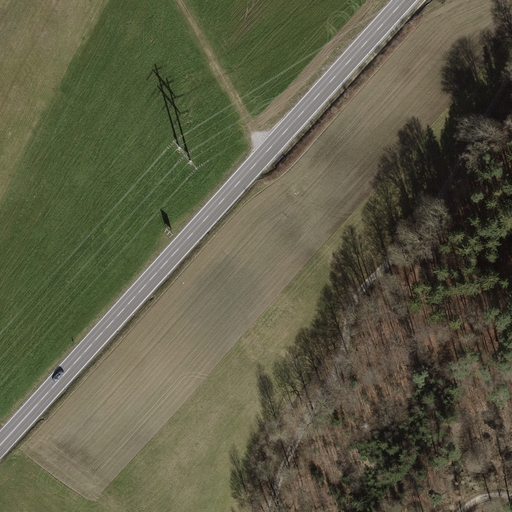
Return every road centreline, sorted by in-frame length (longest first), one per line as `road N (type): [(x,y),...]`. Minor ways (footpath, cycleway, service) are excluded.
road 1 (secondary): [(406,0),(0,443)]
road 2 (track): [(511,76),(454,178),(351,305),(343,367),(303,421),(265,511)]
road 3 (track): [(178,0),(264,155)]
